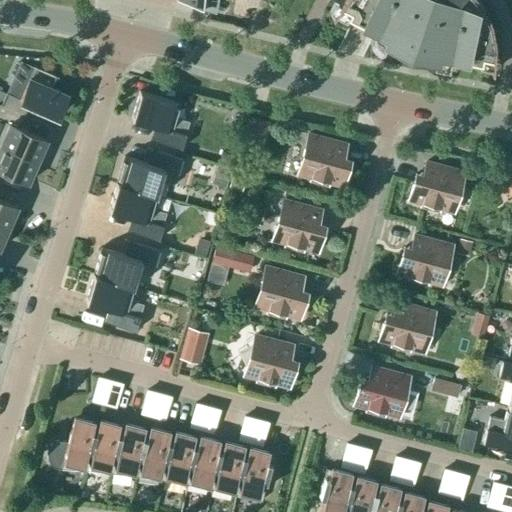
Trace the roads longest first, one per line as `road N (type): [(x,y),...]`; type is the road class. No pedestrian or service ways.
road 1 (residential): [(307,423),(395,105)]
road 2 (residential): [(32,348),(121,36)]
road 3 (residential): [(32,348),(307,423)]
road 4 (tertiary): [(395,105),(121,36)]
road 5 (residential): [(307,423),(511,475)]
road 6 (tertiary): [(121,36),(0,13)]
